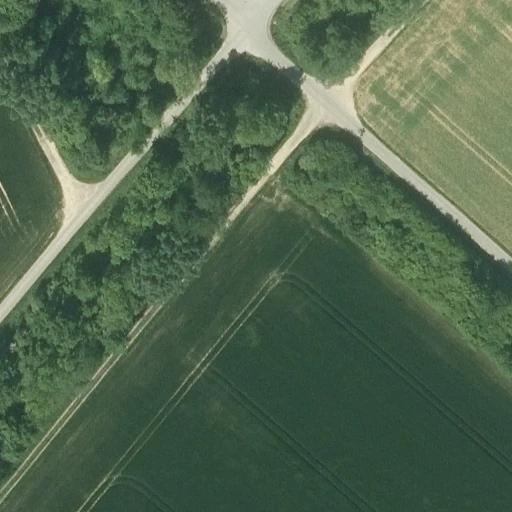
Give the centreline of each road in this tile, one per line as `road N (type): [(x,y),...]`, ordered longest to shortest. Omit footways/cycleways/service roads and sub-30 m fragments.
road 1 (track): [(431,0),(332,105),(0,506)]
road 2 (track): [(0,344),(246,29)]
road 3 (track): [(246,29),(511,264)]
